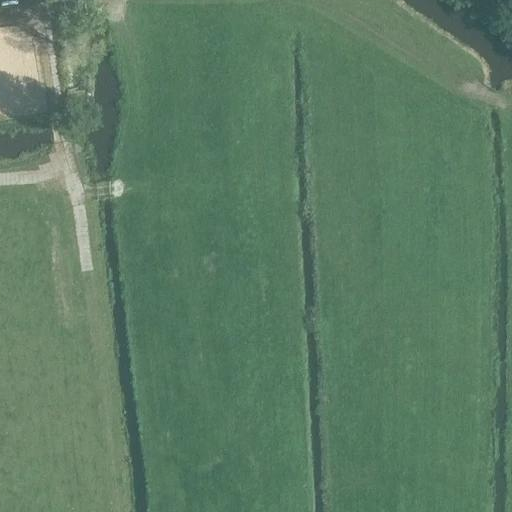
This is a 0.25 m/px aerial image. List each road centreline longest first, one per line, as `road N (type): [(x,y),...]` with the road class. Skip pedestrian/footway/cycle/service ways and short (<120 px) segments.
road 1 (track): [(76,196),(117,511)]
road 2 (track): [(43,24),(59,144),(76,196),(126,189)]
